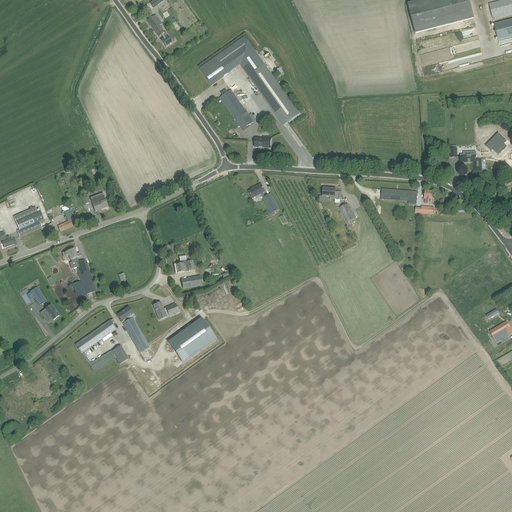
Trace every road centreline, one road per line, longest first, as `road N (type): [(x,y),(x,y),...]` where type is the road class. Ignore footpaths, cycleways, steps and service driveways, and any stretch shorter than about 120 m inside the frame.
road 1 (unclassified): [(507,244),(475,203),(448,185),(226,169)]
road 2 (unclassified): [(0,379),(91,309),(156,278),(157,254),(140,210)]
road 3 (unclassified): [(226,169),(219,145),(116,0)]
road 4 (unclassified): [(0,263),(140,210)]
